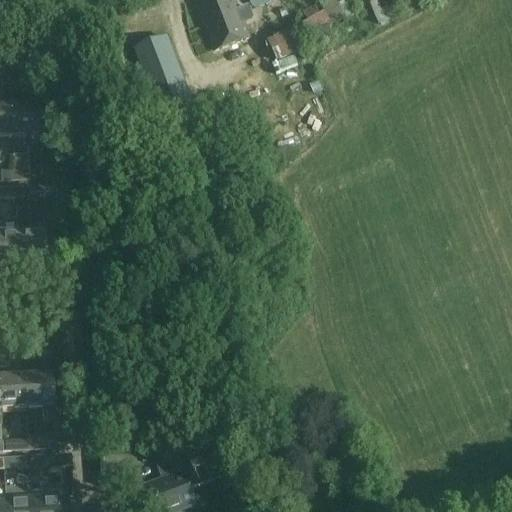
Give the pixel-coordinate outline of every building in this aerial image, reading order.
[(249,18),(245,9),(238,12),(233,0),(219,0),(198,8),(214,51),(248,38),(241,21),(249,18)] [(357,14),(349,0),(344,0),(337,4),(335,1),(300,20),(311,39),(357,14)] [(376,22),(391,19),(387,0),(374,0),(372,1),(376,22)] [(269,38),(280,59),(302,47),(291,27),(269,38)] [(203,128),(168,38),(136,50),(170,140),(203,128)] [(9,107),(11,140),(37,138),(35,106),(9,107)] [(0,107),(0,140),(11,140),(9,107),(0,107)] [(12,172),(13,183),(27,182),(26,171),(25,171),(13,172),(12,172)] [(0,183),(13,183),(12,172),(0,172),(0,183)] [(13,189),(14,199),(28,199),(27,188),(13,189)] [(14,199),(13,189),(1,189),(1,200),(14,199)] [(15,234),(17,267),(44,266),(42,233),(30,234),(28,209),(15,210),(17,234),(15,234)] [(0,267),(17,267),(15,234),(2,235),(1,224),(0,224),(0,267)] [(0,412),(25,411),(23,378),(12,379),(12,376),(9,374),(1,375),(0,375),(0,412)] [(50,377),(23,378),(25,411),(42,410),(43,422),(54,422),(53,410),(51,410),(50,377)] [(26,441),(27,452),(56,450),(54,436),(27,437),(27,441),(26,441)] [(0,442),(1,453),(27,452),(26,441),(0,442)] [(157,468),(163,483),(140,492),(147,511),(178,511),(193,507),(187,492),(200,487),(188,456),(185,450),(177,450),(162,455),(166,465),(157,468)] [(27,458),(28,469),(49,468),(49,470),(63,469),(63,457),(27,458)] [(28,469),(27,458),(1,459),(2,470),(28,469)] [(4,511),(29,511),(29,494),(21,494),(11,490),(3,490),(4,503),(4,511)] [(38,493),(29,494),(29,511),(56,511),(56,500),(38,501),(38,493)]
